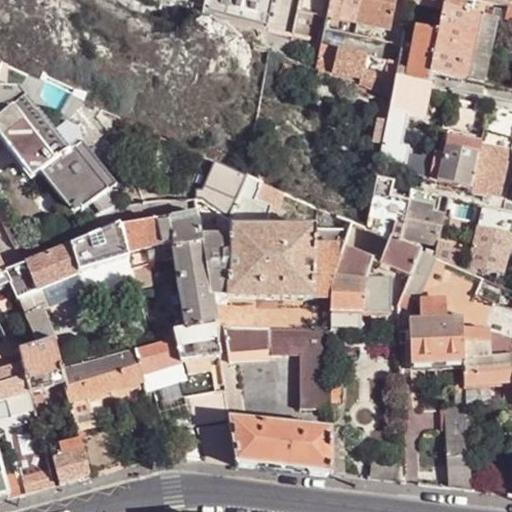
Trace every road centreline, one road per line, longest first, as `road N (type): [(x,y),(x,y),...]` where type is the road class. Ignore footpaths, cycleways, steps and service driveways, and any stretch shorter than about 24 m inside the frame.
road 1 (tertiary): [(140,493),(172,488),(357,511)]
road 2 (residential): [(0,242),(9,261),(120,219),(190,209)]
